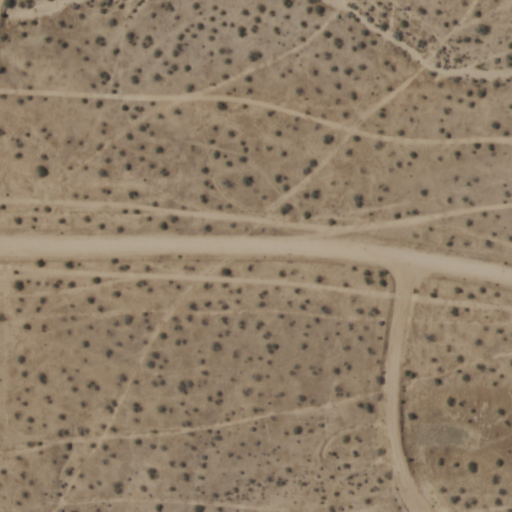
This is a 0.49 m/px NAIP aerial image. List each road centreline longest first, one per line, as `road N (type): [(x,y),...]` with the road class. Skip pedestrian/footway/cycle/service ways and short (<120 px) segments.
road 1 (track): [(511,282),(281,252),(0,251)]
road 2 (track): [(424,511),(392,421),(418,267)]
